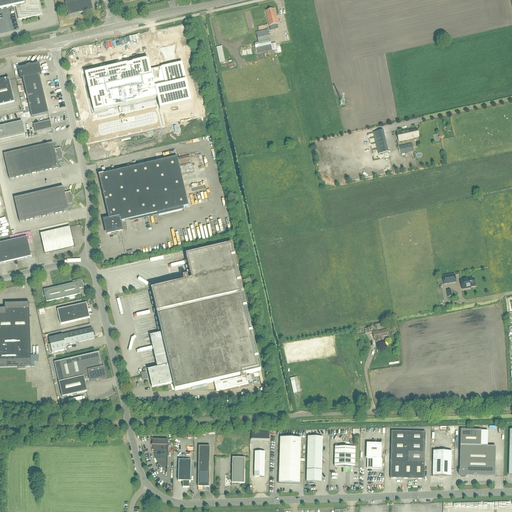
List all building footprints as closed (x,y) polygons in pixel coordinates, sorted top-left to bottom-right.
[(20,19),(37,16),(36,14),(37,14),(38,12),(38,11),(40,11),(37,0),(0,0),(0,10),(17,6),(20,19)] [(64,0),(68,17),(93,11),(90,0),(64,0)] [(274,10),(266,12),(269,27),(278,25),(274,10)] [(272,51),(271,48),(276,47),(275,44),(271,45),(270,40),(269,36),(270,36),(269,30),(256,33),(258,43),(254,44),(256,54),(272,51)] [(291,36),(285,37),(286,39),(282,40),(283,45),(293,42),(291,36)] [(222,47),(216,48),(220,63),(225,62),(222,47)] [(127,64),(85,74),(94,113),(157,98),(160,110),(191,103),(182,63),(151,71),(148,60),(132,63),(132,64),(131,64),(128,65),(128,64),(127,65),(127,64)] [(39,65),(18,70),(21,80),(23,79),(32,118),(48,114),(39,75),(41,75),(39,65)] [(0,106),(14,103),(9,78),(0,80),(0,106)] [(35,133),(52,130),(50,122),(34,126),(35,133)] [(22,123),(0,127),(0,139),(0,140),(25,134),(22,123)] [(397,133),(399,142),(412,139),(418,138),(416,130),(410,131),(397,133)] [(389,153),(384,131),(374,133),(379,155),(389,153)] [(53,143),(4,155),(9,180),(59,168),(57,162),(63,160),(62,158),(61,156),(60,153),(61,151),(60,149),(54,150),(53,143)] [(400,155),(414,152),(412,144),(398,147),(400,155)] [(177,158),(99,176),(109,220),(104,221),(107,234),(122,231),(120,223),(188,207),(177,158)] [(70,197),(71,195),(70,192),(65,194),(63,188),(14,199),(20,223),(69,211),(67,205),(73,204),(72,201),(71,200),(70,197)] [(41,234),(40,234),(45,254),(75,248),(70,228),(44,234),(43,232),(41,232),(41,234)] [(27,238),(18,240),(23,259),(31,257),(27,238)] [(0,264),(23,259),(18,240),(0,244),(0,264)] [(157,313),(158,318),(155,319),(156,322),(159,321),(159,323),(156,324),(157,327),(160,326),(160,328),(157,328),(158,331),(161,331),(161,334),(150,336),(157,368),(148,370),(152,388),(173,384),(175,391),(214,382),(216,392),(248,385),(246,377),(220,383),(219,381),(261,372),(243,296),(232,245),(186,256),(192,281),(151,290),(152,293),(149,293),(150,296),(153,296),(153,298),(150,298),(151,301),(154,301),(154,302),(151,303),(152,306),(155,306),(156,310),(153,311),(154,314),(157,313)] [(454,275),(442,277),(444,285),(456,283),(454,275)] [(460,281),(462,290),(469,289),(469,288),(475,287),(474,279),(470,280),(470,279),(460,281)] [(46,303),(76,296),(81,295),(79,289),(83,289),(81,282),(79,281),(72,282),(73,284),(44,291),(46,303)] [(0,367),(31,366),(29,304),(5,304),(5,309),(0,309),(0,367)] [(90,318),(86,304),(72,307),(75,322),(90,318)] [(94,339),(92,329),(49,339),(52,354),(66,350),(65,346),(94,339)] [(375,341),(376,344),(383,342),(382,340),(389,338),(387,330),(373,333),(375,341)] [(62,398),(87,392),(85,381),(89,380),(90,382),(96,381),(96,380),(98,379),(99,380),(106,378),(104,368),(102,368),(99,353),(54,363),(62,398)] [(290,379),(293,394),(299,393),(297,381),(296,382),(295,378),(290,379)] [(495,447),(487,447),(487,432),(481,432),(481,431),(460,431),(459,471),(458,471),(458,475),(461,478),(464,478),(465,477),(495,478),(495,447)] [(391,432),(391,442),(408,443),(408,433),(391,432)] [(408,433),(408,443),(425,443),(425,433),(408,433)] [(307,437),(307,478),(306,483),(307,483),(308,485),(313,484),(314,483),(321,483),(321,482),(322,438),(307,437)] [(280,438),(279,484),(299,484),(301,439),(280,438)] [(152,445),(151,445),(152,446),(155,456),(156,461),(160,466),(162,468),(164,470),(167,472),(167,473),(168,440),(151,440),(152,440),(152,445)] [(408,453),(408,443),(391,442),(391,452),(408,453)] [(408,443),(408,453),(425,453),(425,443),(408,443)] [(367,459),(367,469),(382,469),(382,459),(381,459),(381,444),(366,444),(366,459),(367,459)] [(198,483),(198,488),(209,488),(210,447),(199,447),(198,483)] [(335,447),(334,467),(354,468),(355,448),(335,447)] [(433,451),(432,477),(434,477),(442,479),(443,477),(451,477),(451,452),(433,451)] [(391,452),(390,462),(402,462),(407,462),(408,453),(391,452)] [(407,462),(413,463),(424,463),(425,453),(408,453),(407,462)] [(232,481),(232,484),(233,485),(239,484),(244,484),(245,459),(232,459),(232,474),(231,474),(232,481)] [(191,461),(179,461),(178,482),(183,482),(183,488),(189,488),(189,482),(190,482),(191,461)] [(254,462),(254,478),(264,478),(264,463),(254,462)] [(401,479),(402,462),(390,462),(390,479),(401,479)] [(407,462),(402,462),(401,479),(413,480),(413,463),(407,462)] [(413,463),(413,480),(424,480),(424,463),(413,463)]
